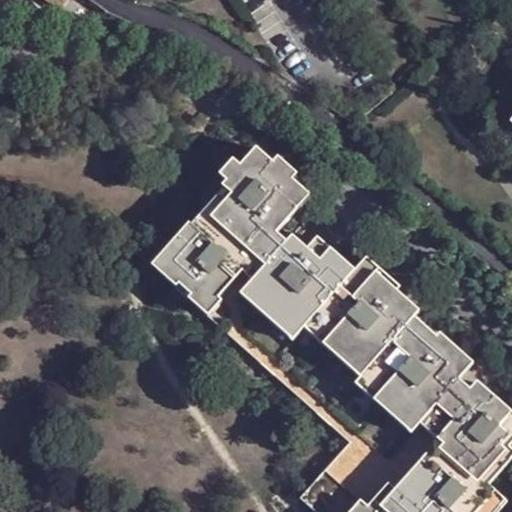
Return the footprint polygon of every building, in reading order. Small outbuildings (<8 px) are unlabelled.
[(268,261),(256,276),(245,289),(296,335),(308,322),(356,267),(333,245),(323,256),(295,232),(290,237),(279,227),(311,190),(297,175),(299,170),(281,153),(276,158),(259,144),(243,161),(236,156),(223,170),(229,177),(227,181),(229,184),(234,189),(216,212),(268,261)] [(193,294),(211,310),(224,297),(222,293),(245,266),(256,276),(268,261),(216,212),(234,189),(229,184),(196,220),(192,219),(156,260),(180,281),(183,278),(195,291),(193,294)] [(356,267),(308,322),(364,372),(416,312),(421,307),(399,287),(402,283),(369,254),(356,267)] [(224,297),(211,310),(348,432),(403,480),(441,437),(422,419),(415,428),(359,380),(364,372),(308,322),(296,335),(245,289),(256,276),(245,266),(222,293),(224,297)] [(416,312),(364,372),(359,380),(415,428),(422,419),(462,375),(474,359),(444,330),(438,332),(416,312)] [(363,498),(349,511),(494,511),(508,498),(499,490),(492,481),(511,457),(511,406),(481,378),(473,385),(462,375),(422,419),(441,437),(403,480),(398,485),(391,480),(370,502),(363,498)] [(403,480),(348,432),(299,488),(325,511),(349,511),(363,498),(370,502),(391,480),(398,485),(403,480)]
